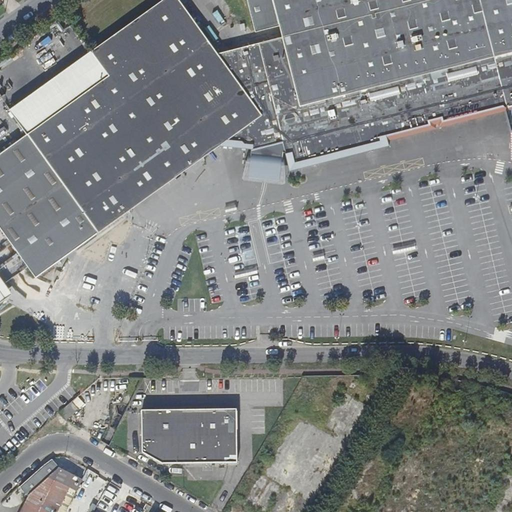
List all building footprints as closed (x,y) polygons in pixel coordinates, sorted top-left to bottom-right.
[(0,234),(34,281),(223,146),(261,115),(215,56),(174,0),(163,0),(6,113),(24,137),(0,154),(0,234)] [(282,40),(215,56),(262,115),(223,146),(251,151),(284,143),(290,166),(379,144),(378,139),(506,107),(511,130),(511,129),(511,0),(230,0),(231,0),(232,0),(245,0),(254,34),(279,28),(282,40)] [(53,21),(58,29),(62,25),(57,19),(53,21)] [(215,41),(219,38),(210,26),(205,29),(215,41)] [(394,255),(416,249),(414,243),(392,249),(394,255)] [(335,254),(313,259),(314,266),(337,260),(335,254)] [(4,277),(20,272),(18,264),(9,266),(8,262),(0,264),(4,277)] [(258,274),(256,268),(234,273),(235,279),(258,274)] [(0,306),(10,300),(0,286),(0,306)] [(74,403),(61,416),(68,423),(80,411),(74,403)] [(238,465),(238,412),(143,413),(143,454),(163,466),(238,465)] [(30,498),(22,511),(66,511),(82,481),(63,472),(53,460),(21,488),(30,498)] [(115,511),(116,511),(96,500),(88,511),(115,511)]
